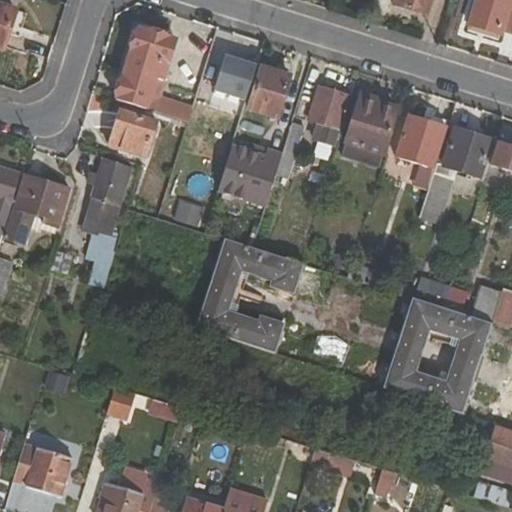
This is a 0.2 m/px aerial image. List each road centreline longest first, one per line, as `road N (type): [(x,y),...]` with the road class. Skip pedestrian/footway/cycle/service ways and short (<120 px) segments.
road 1 (residential): [(511,94),(211,0)]
road 2 (residential): [(0,110),(34,117),(62,104),(97,0)]
